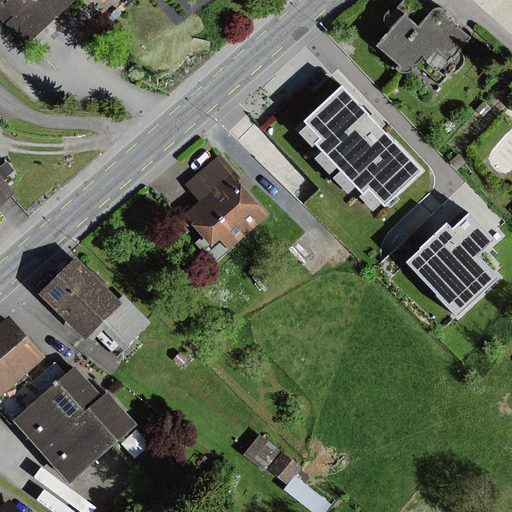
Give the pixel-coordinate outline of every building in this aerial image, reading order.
[(0,0),(0,17),(4,22),(12,15),(14,18),(6,25),(26,46),(76,0),(0,0)] [(454,22),(457,18),(445,8),(442,7),(439,6),(436,7),(433,9),(424,19),(403,1),(393,13),(390,11),(386,15),(385,18),(385,21),(386,25),(388,27),(391,30),(376,46),(399,66),(396,69),(398,71),(401,73),(404,74),(407,74),(410,73),(413,70),(424,57),(428,61),(427,62),(439,72),(448,62),(450,63),(472,38),(454,22)] [(352,36),(344,42),(352,51),(359,45),(352,36)] [(432,162),(334,61),(267,126),(365,227),(432,162)] [(484,118),(492,109),(484,102),(476,111),(484,118)] [(466,163),(459,155),(450,162),(457,171),(466,163)] [(272,215),(220,156),(186,186),(200,202),(195,206),(189,206),(182,212),(181,220),(187,226),(193,226),(202,237),(195,244),(213,265),(272,215)] [(0,206),(16,193),(0,174),(0,206)] [(460,222),(419,259),(469,314),(510,277),(460,222)] [(119,300),(76,257),(39,294),(85,341),(88,338),(93,342),(104,331),(124,351),(152,323),(124,295),(119,300)] [(262,269),(252,277),(264,291),(274,283),(262,269)] [(0,398),(47,357),(10,316),(0,325),(0,398)] [(190,361),(180,353),(173,361),(182,369),(190,361)] [(102,397),(77,368),(67,376),(56,363),(33,383),(44,395),(15,421),(70,484),(138,425),(109,391),(102,397)] [(137,431),(121,444),(135,459),(150,446),(137,431)] [(302,468),(260,436),(244,457),(270,477),(272,474),(286,485),(282,491),(309,511),(326,511),(332,505),(305,484),(310,478),(300,470),(302,468)] [(19,511),(9,500),(0,508),(0,511),(19,511)]
